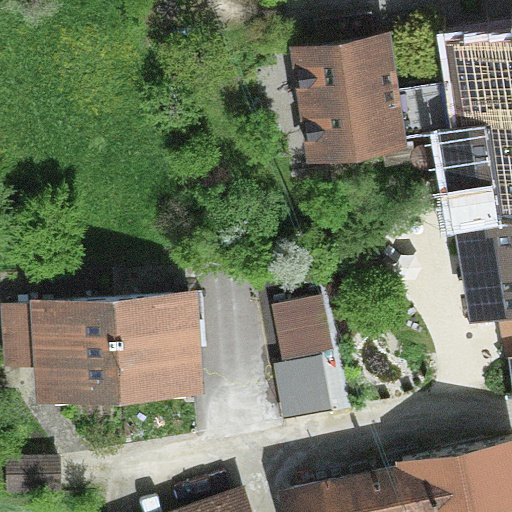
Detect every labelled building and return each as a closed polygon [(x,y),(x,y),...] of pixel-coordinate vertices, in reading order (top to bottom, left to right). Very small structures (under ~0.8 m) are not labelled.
[(459,78),(464,128),(511,119),(511,27),(451,38),(452,45),(454,45),(459,78)] [(464,128),(459,78),(390,88),(382,32),(290,46),(307,156),(398,143),(397,137),(464,128)] [(507,355),(511,355),(511,354),(511,119),(464,128),(476,214),(455,217),(470,314),(498,309),(507,355)] [(190,382),(184,294),(110,298),(116,387),(190,382)] [(317,295),(267,304),(278,359),(280,359),(290,418),(327,412),(316,352),(327,350),(317,295)] [(41,391),(116,387),(110,298),(3,305),(5,331),(37,328),(41,391)] [(511,511),(511,451),(509,437),(398,459),(400,466),(287,489),(291,511),(511,511)] [(5,491),(55,489),(54,457),(4,458),(5,491)] [(233,511),(228,496),(179,511),(233,511)]
